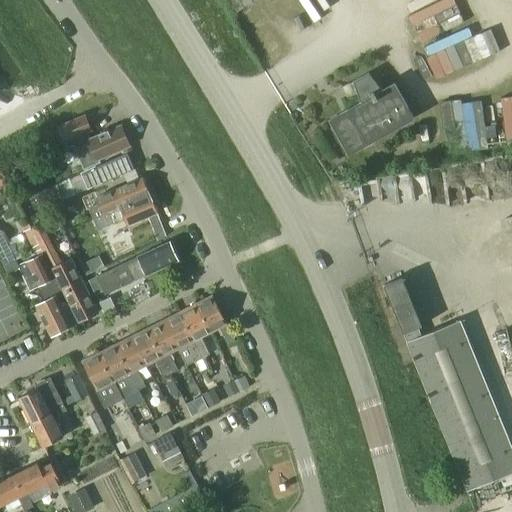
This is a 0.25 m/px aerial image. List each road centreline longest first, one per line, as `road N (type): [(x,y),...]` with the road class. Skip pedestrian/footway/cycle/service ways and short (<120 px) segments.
road 1 (secondary): [(160,0),(305,249),(340,328),(395,511)]
road 2 (unclassified): [(315,511),(275,376),(226,266)]
road 3 (residential): [(0,380),(226,266)]
road 4 (unclassified): [(226,266),(185,184),(104,67)]
road 5 (unknown): [(227,109),(362,20)]
road 6 (unknown): [(362,20),(436,133)]
road 7 (unclassified): [(0,129),(104,67)]
